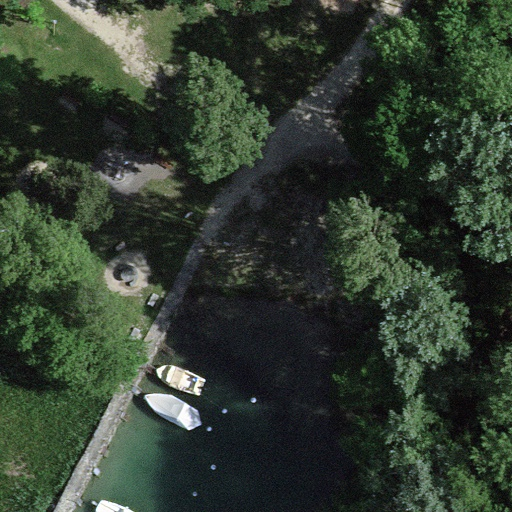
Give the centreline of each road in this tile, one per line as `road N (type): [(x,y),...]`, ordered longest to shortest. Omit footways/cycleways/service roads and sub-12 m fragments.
road 1 (track): [(50,0),(175,98),(303,135),(394,199)]
road 2 (track): [(384,0),(303,135)]
